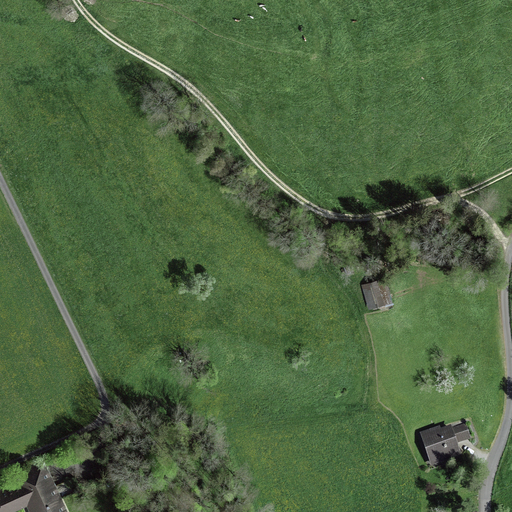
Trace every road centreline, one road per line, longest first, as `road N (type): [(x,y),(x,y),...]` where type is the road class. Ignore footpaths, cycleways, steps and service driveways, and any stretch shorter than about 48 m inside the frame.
road 1 (track): [(511,170),(473,190),(378,216),(311,207),(184,82),(109,36),(76,0)]
road 2 (residential): [(485,494),(510,402),(505,286),(511,247)]
road 3 (track): [(326,211),(328,266),(353,298),(370,345),(367,409)]
